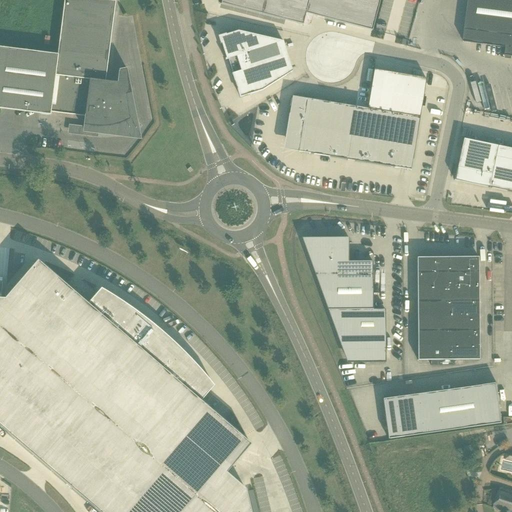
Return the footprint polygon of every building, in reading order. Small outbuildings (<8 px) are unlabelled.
[(0,109),(1,104),(40,109),(39,114),(50,116),(51,111),(85,115),(83,127),(87,127),(86,132),(95,133),(95,128),(98,128),(97,131),(100,131),(104,131),(107,131),(110,130),(113,130),(117,129),(119,128),(122,128),(124,127),(127,125),(130,124),(133,122),(127,85),(125,69),(119,70),(117,83),(105,82),(115,1),(103,0),(64,0),(57,55),(0,47),(0,109)] [(221,0),(220,4),(302,26),(303,25),(305,14),(312,16),(363,29),(372,31),(379,0),(221,0)] [(511,0),(468,0),(463,42),(506,48),(505,56),(511,56),(511,0)] [(241,30),(221,35),(226,57),(228,57),(238,96),(262,91),(291,74),(284,43),(267,47),(264,37),(241,30)] [(337,65),(341,53),(327,49),(324,61),(337,65)] [(285,134),(285,137),(286,140),(287,143),(288,146),(290,148),(293,150),(296,152),(299,153),(411,171),(426,79),(373,70),(367,109),(291,97),(285,134)] [(463,139),(454,180),(511,192),(511,161),(495,158),(498,146),(463,139)] [(348,262),(348,238),(346,238),(346,240),(314,240),(312,240),(309,241),(307,243),(306,245),(307,248),(315,271),(313,272),(333,326),(335,326),(348,361),(361,361),(361,363),(385,363),(384,310),(373,310),(372,262),(348,262)] [(416,258),(418,360),(480,360),(478,257),(416,258)] [(0,298),(0,428),(97,511),(250,511),(246,490),(226,473),(251,445),(200,402),(213,386),(203,373),(181,350),(161,332),(138,314),(115,298),(101,289),(87,304),(37,261),(4,299),(0,298)] [(497,383),(383,399),(388,439),(502,424),(497,383)] [(404,460),(403,470),(407,480),(410,489),(414,499),(417,508),(418,511),(456,511),(457,502),(458,492),(458,481),(458,471),(455,462),(451,452),(447,443),(404,450),(404,460)] [(511,511),(511,490),(501,487),(493,508),(505,511),(511,511)]
